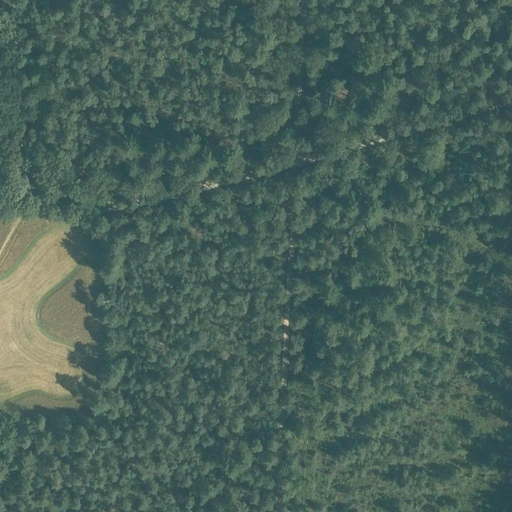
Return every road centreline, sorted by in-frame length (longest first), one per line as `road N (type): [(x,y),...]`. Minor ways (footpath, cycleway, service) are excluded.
road 1 (track): [(295,159),(279,511)]
road 2 (track): [(0,189),(116,202),(295,159)]
road 3 (track): [(295,159),(511,96)]
road 4 (track): [(27,203),(11,0)]
road 5 (track): [(304,0),(295,159)]
